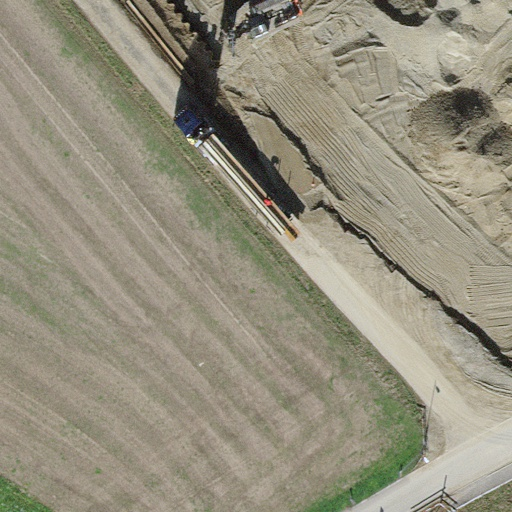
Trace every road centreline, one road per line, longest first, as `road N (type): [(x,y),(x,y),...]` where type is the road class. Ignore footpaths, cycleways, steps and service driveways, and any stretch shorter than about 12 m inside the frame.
road 1 (track): [(459,448),(107,0)]
road 2 (residential): [(359,511),(511,422)]
